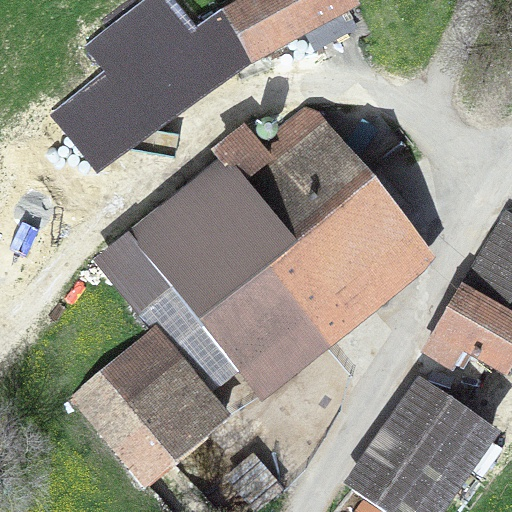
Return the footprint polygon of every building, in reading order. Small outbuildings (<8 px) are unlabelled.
[(309,28),(317,44),(359,23),(347,0),(263,0),(209,27),(230,68),(309,28)] [(226,166),(106,260),(130,291),(159,268),(243,374),(409,244),(304,111),(256,149),(243,134),(217,154),(226,166)] [(511,378),(511,375),(511,221),(505,218),(437,335),(511,378)] [(225,426),(152,331),(73,391),(145,486),(225,426)] [(382,511),(435,511),(489,435),(424,390),(353,492),(382,511)]
